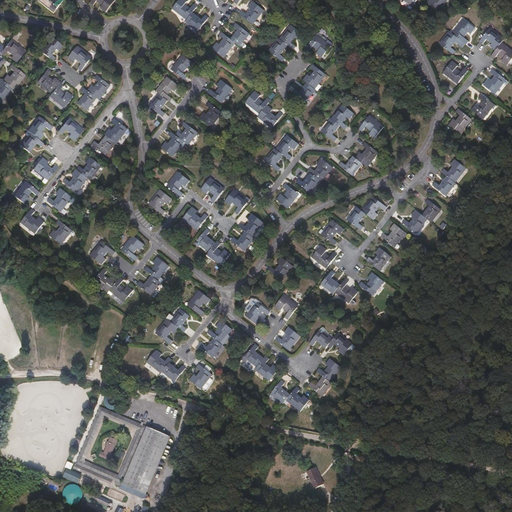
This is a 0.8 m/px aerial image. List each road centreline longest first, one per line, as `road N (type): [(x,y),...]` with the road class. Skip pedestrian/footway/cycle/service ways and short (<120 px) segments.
road 1 (residential): [(369,0),(398,24),(426,66),(435,90),(433,131),(405,168),(300,217),(233,287),(209,282),(130,211),(143,153),(126,58)]
road 2 (unclassified): [(0,377),(75,375),(316,440),(511,475)]
